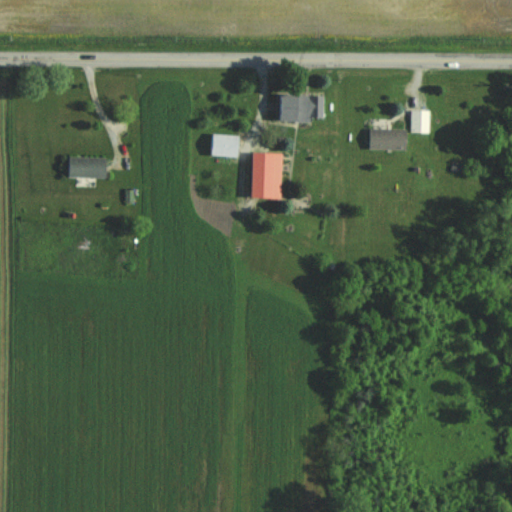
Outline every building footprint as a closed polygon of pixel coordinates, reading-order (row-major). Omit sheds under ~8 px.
[(270,122),(317,122),(317,95),(270,95),(270,122)] [(407,133),(424,133),(424,110),(407,110),(407,133)] [(363,150),(400,150),(400,129),(363,129),(363,150)] [(204,157),(235,157),(235,134),(204,134),(204,157)] [(277,198),(278,153),(245,153),(244,198),(277,198)] [(102,157),(64,157),(64,177),(102,177),(102,157)]
